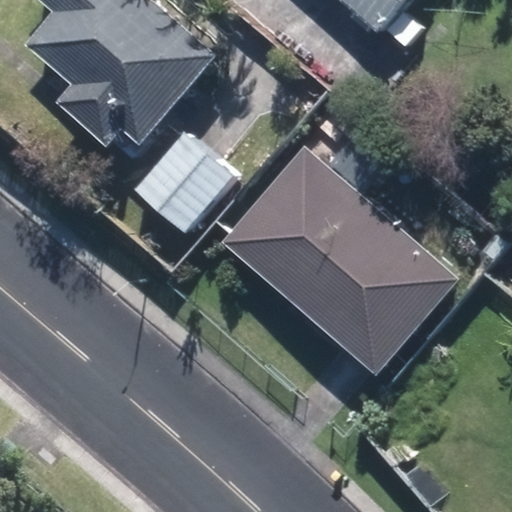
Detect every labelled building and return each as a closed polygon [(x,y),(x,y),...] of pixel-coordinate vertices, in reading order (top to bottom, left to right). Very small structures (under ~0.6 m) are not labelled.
[(226,58),(158,0),(45,0),(60,12),(31,46),(80,88),(66,104),(118,149),(132,133),(149,147),(226,58)] [(370,69),(295,0),(229,0),(340,102),(370,69)] [(416,0),(346,0),(387,34),(416,0)] [(511,164),(469,127),(429,174),(511,245),(511,164)] [(194,234),(244,176),(193,133),(143,191),(194,234)] [(309,149),(228,243),(387,378),(468,283),(309,149)]
